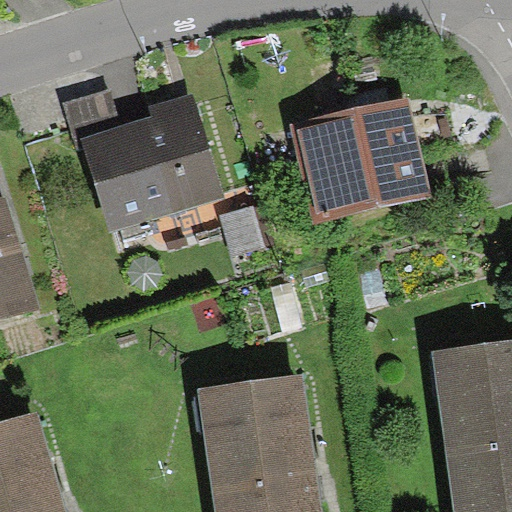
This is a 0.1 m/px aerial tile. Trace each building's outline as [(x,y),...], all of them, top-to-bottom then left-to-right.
[(403,111),(305,132),(323,214),(422,193),(403,111)] [(186,114),(87,146),(115,229),(213,197),(186,114)] [(0,222),(0,312),(26,304),(0,222)] [(511,511),(511,352),(442,361),(460,511),(511,511)] [(209,398),(224,511),(313,511),(296,386),(209,398)] [(58,511),(33,424),(0,433),(0,511),(58,511)]
